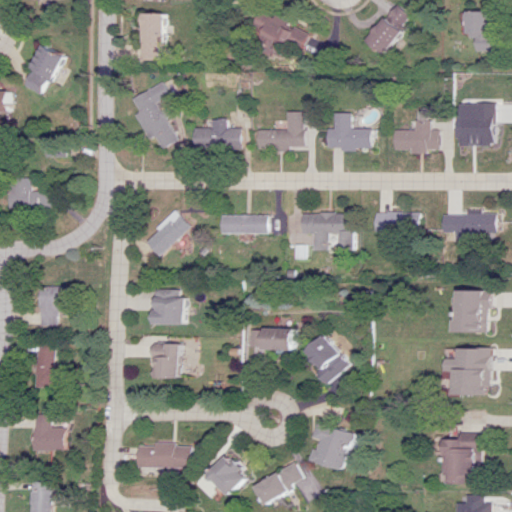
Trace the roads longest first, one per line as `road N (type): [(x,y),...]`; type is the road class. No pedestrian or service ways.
road 1 (residential): [(103,180),(511,179)]
road 2 (residential): [(103,180),(115,211),(117,488)]
road 3 (residential): [(103,0),(103,180)]
road 4 (residential): [(103,180),(95,210),(64,240),(0,248)]
road 5 (residential): [(116,410),(253,414)]
